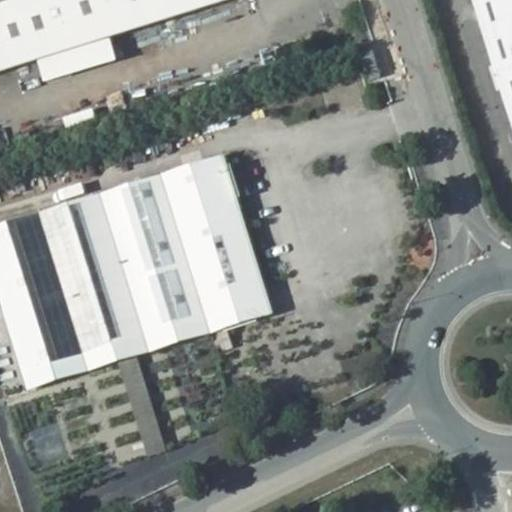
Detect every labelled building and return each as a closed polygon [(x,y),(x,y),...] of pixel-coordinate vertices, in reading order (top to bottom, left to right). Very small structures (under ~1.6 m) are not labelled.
[(0,0),(0,75),(245,0),(0,0)] [(511,0),(478,0),(511,106),(511,0)] [(383,77),(373,47),(362,51),(372,81),(383,77)] [(226,160),(0,232),(0,304),(23,379),(240,310),(234,293),(264,283),(226,160)] [(240,310),(23,379),(29,396),(275,317),(264,283),(234,293),(240,310)]
